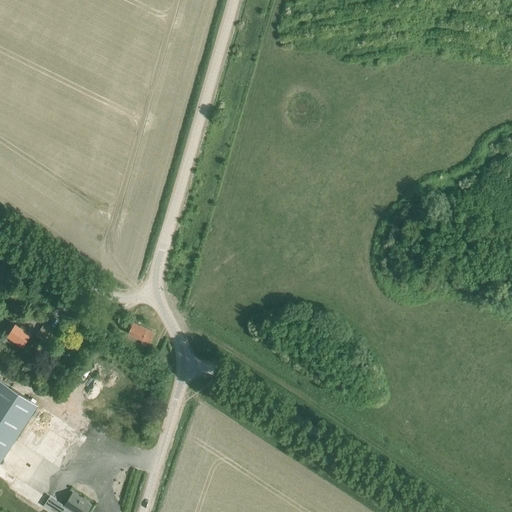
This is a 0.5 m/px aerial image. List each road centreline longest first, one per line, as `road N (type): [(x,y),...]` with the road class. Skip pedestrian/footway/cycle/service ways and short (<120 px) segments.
road 1 (unclassified): [(155,294),(232,0)]
road 2 (unclassified): [(443,511),(246,385),(183,367)]
road 3 (unclassified): [(0,225),(115,298),(155,294)]
road 4 (unclassified): [(143,511),(183,367)]
